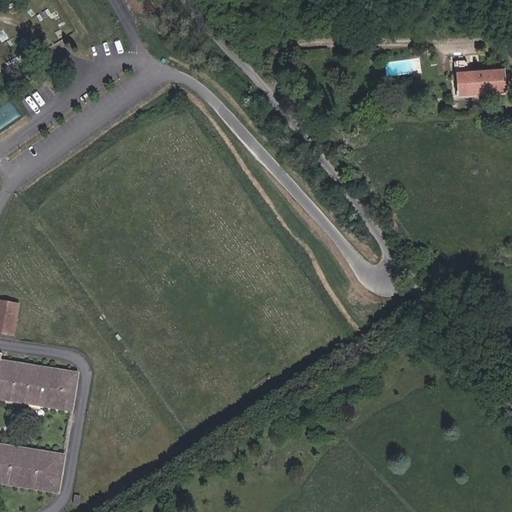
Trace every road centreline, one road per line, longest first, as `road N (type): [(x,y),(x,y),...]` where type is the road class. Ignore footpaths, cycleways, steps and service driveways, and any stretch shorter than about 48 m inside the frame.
road 1 (residential): [(389,247),(392,268),(379,278),(368,272),(195,81),(178,74)]
road 2 (residential): [(389,247),(188,0)]
road 3 (residential): [(178,74),(155,76),(14,178),(0,156)]
road 4 (unknown): [(272,99),(299,44),(319,37),(455,41)]
road 5 (residential): [(511,403),(389,247)]
road 6 (residential): [(0,148),(108,67),(145,61)]
